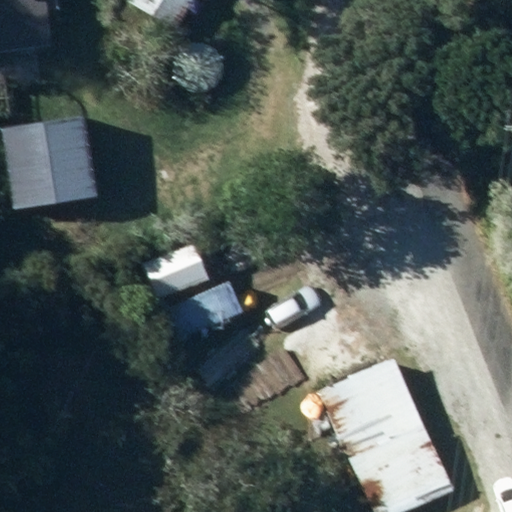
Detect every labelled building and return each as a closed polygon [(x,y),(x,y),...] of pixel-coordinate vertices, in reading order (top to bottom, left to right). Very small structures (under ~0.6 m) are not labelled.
[(5,92),(41,88),(37,55),(45,54),(38,0),(0,0),(0,117),(8,116),(5,92)] [(128,0),(129,0),(174,27),(189,0),(128,0)] [(0,149),(1,156),(0,156),(0,176),(4,176),(9,211),(88,199),(76,118),(0,130),(0,149)] [(197,238),(127,267),(140,299),(210,270),(197,238)] [(267,300),(297,361),(265,376),(278,403),(309,388),(368,511),(438,511),(432,499),(450,490),(343,264),(267,300)] [(201,292),(164,313),(178,337),(215,316),(201,292)]
